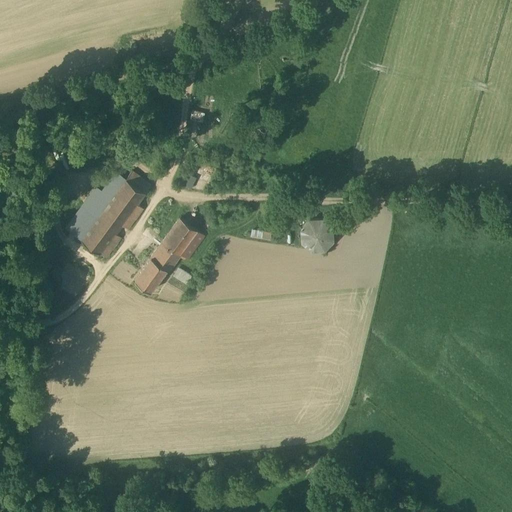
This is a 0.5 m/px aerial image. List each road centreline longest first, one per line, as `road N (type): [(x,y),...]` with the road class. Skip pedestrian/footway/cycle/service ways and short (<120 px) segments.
road 1 (track): [(0,323),(47,329),(146,220),(185,127),(202,0)]
road 2 (track): [(0,108),(227,48),(273,29),(312,0)]
